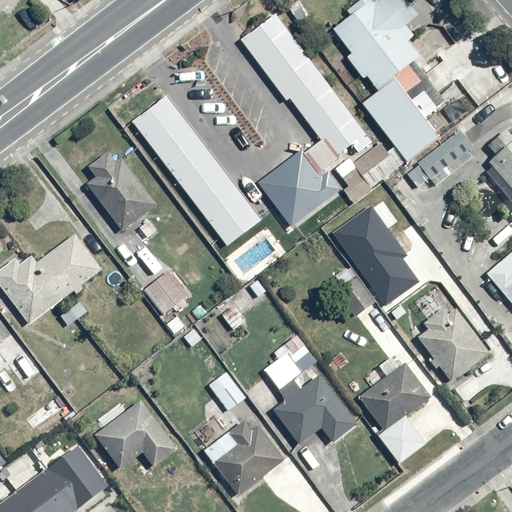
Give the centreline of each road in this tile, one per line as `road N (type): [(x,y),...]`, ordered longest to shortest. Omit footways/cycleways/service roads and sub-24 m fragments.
road 1 (secondary): [(0,123),(164,0)]
road 2 (residential): [(511,428),(395,511)]
